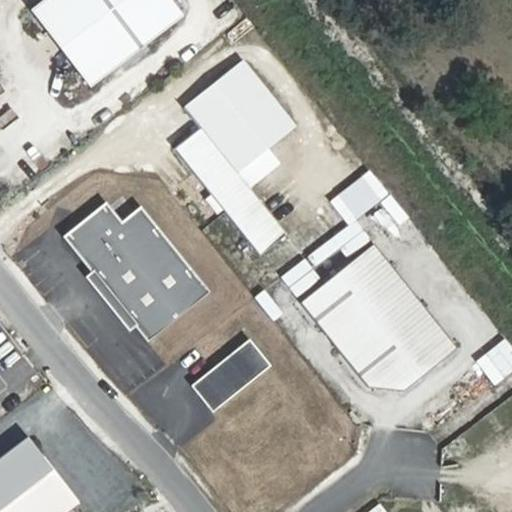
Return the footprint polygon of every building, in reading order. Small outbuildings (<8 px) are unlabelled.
[(175,0),(50,0),(35,12),(96,88),(188,16),(175,0)] [(285,234),(208,135),(181,155),(258,255),(285,234)] [(122,220),(108,200),(62,234),(146,342),(209,293),(142,205),(122,220)] [(456,352),(374,246),(298,303),(365,390),(400,395),(456,352)] [(500,382),(511,372),(511,338),(509,335),(480,357),(500,382)] [(269,367),(248,340),(190,385),(209,412),(269,367)] [(511,397),(492,412),(510,436),(511,434),(511,397)] [(0,511),(70,511),(74,509),(21,440),(0,456),(0,511)]
